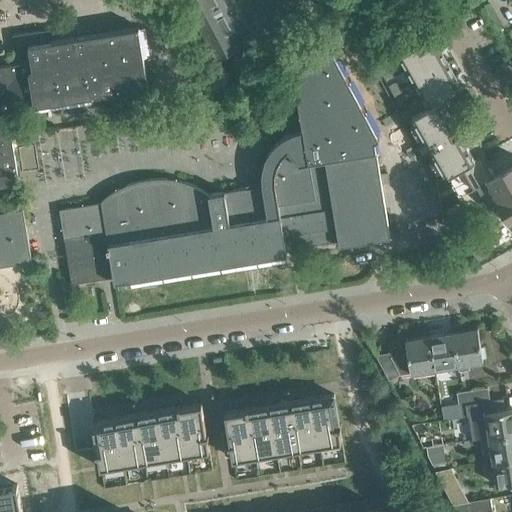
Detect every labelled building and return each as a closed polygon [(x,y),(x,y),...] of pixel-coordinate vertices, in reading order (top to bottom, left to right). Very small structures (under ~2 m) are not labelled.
[(186,0),(216,56),(217,56),(240,44),(216,0),(186,0)] [(0,186),(19,183),(12,136),(27,134),(25,125),(18,126),(16,108),(26,107),(25,106),(34,104),(34,105),(36,105),(36,103),(92,94),(92,96),(119,91),(119,90),(147,86),(149,86),(143,54),(140,32),(139,26),(103,32),(103,33),(89,35),(89,34),(74,37),(74,38),(68,39),(68,38),(57,40),(43,43),(41,30),(13,35),(17,63),(0,66),(0,186)] [(407,69),(440,50),(433,36),(399,55),(407,69)] [(73,282),(102,277),(114,275),(115,281),(131,278),(162,273),(164,273),(164,272),(191,268),(193,268),(192,268),(220,263),(220,264),(221,264),(221,263),(257,257),(257,258),(258,257),(286,252),(286,253),(287,253),(286,247),(339,238),(340,244),(390,236),(376,151),(376,150),(375,141),(375,140),(379,138),(332,46),(293,65),(303,128),(298,129),(292,131),(287,134),(285,135),(282,137),(280,139),(278,141),(275,143),(273,145),(272,148),(270,150),(268,153),(267,155),(266,158),(265,161),(264,164),(263,167),(263,170),(263,173),(262,176),(262,179),(263,182),(263,184),(247,187),(246,187),(225,191),(225,190),(209,193),(195,185),(179,180),(162,178),(146,179),(130,183),(115,190),(102,201),(102,203),(61,209),(73,282)] [(440,50),(407,69),(414,81),(447,62),(440,50)] [(414,81),(421,94),(455,75),(447,62),(414,81)] [(390,67),(381,71),(386,80),(394,76),(390,67)] [(455,75),(421,94),(428,106),(441,99),(441,100),(462,88),(455,75)] [(396,80),(388,84),(393,93),(401,89),(396,80)] [(401,89),(393,93),(398,102),(406,98),(401,89)] [(428,106),(412,115),(426,140),(416,146),(422,155),(432,150),(446,175),(461,166),(475,159),(474,158),(460,134),(463,132),(457,122),(455,124),(441,100),(441,99),(428,106)] [(406,106),(398,111),(403,120),(411,115),(406,106)] [(475,159),(461,166),(474,189),(487,181),(498,201),(511,192),(511,165),(493,176),(480,154),(474,158),(475,159)] [(511,192),(498,201),(510,221),(511,220),(511,192)] [(0,265),(32,261),(25,215),(0,219),(0,265)] [(483,242),(471,249),(478,261),(490,254),(483,242)] [(478,327),(454,331),(459,364),(458,364),(459,370),(469,368),(468,362),(483,360),(483,357),(486,356),(484,345),(481,346),(478,327)] [(454,331),(430,335),(436,367),(458,364),(459,364),(454,331)] [(408,353),(391,356),(400,373),(411,371),(436,367),(430,335),(406,339),(408,353)] [(376,354),(389,379),(400,373),(391,356),(389,351),(376,354)] [(488,386),(463,390),(465,403),(490,399),(488,386)] [(463,390),(457,391),(461,416),(467,415),(465,403),(463,390)] [(334,393),(318,396),(311,397),(319,443),(339,440),(341,439),(339,426),(341,425),(341,423),(339,423),(334,393)] [(311,397),(290,401),(298,447),(319,443),(311,397)] [(490,399),(465,403),(467,415),(468,415),(486,412),(492,411),(505,408),(503,397),(490,399)] [(276,450),(298,447),(290,401),(269,404),(276,450)] [(180,404),(179,404),(179,409),(180,414),(187,452),(209,448),(207,434),(209,434),(208,431),(207,432),(202,402),(191,404),(182,405),(180,405),(180,404)] [(165,453),(165,455),(187,452),(180,414),(179,409),(179,404),(178,404),(178,406),(158,409),(165,453)] [(276,450),(269,404),(249,408),(249,406),(247,406),(255,454),(276,450)] [(224,430),(223,430),(227,455),(228,454),(232,454),(233,458),(255,454),(247,406),(246,406),(246,408),(225,412),(228,430),(224,430)] [(486,412),(468,415),(469,417),(473,437),(472,437),(472,439),(489,436),(511,432),(511,407),(505,408),(492,411),(486,412)] [(137,418),(143,454),(144,459),(156,457),(163,456),(164,456),(165,455),(165,453),(158,409),(148,411),(136,413),(137,418)] [(123,462),(141,459),(144,459),(143,454),(137,418),(136,413),(115,416),(116,424),(117,430),(121,454),(123,462)] [(120,463),(123,462),(121,454),(117,430),(116,424),(115,416),(92,420),(93,423),(97,446),(97,450),(96,450),(96,453),(98,452),(100,466),(112,464),(120,463)] [(511,432),(489,436),(493,459),(511,455),(511,432)] [(444,443),(427,446),(428,455),(445,452),(444,443)] [(511,455),(493,459),(497,483),(511,481),(511,455)] [(22,511),(17,483),(0,486),(0,511),(22,511)] [(463,489),(466,501),(490,497),(488,485),(463,489)] [(474,511),(492,509),(490,497),(466,501),(467,511),(474,511)]
